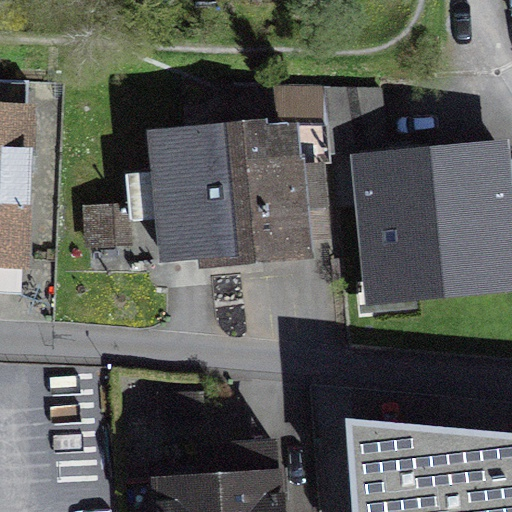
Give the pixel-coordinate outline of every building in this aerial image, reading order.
[(0,271),(33,273),(35,108),(27,108),(28,84),(0,83),(0,271)] [(147,134),(160,267),(199,263),(200,274),(312,260),(310,241),(334,240),(328,165),(302,168),(298,127),(324,124),(322,87),(221,87),(221,127),(147,134)] [(383,89),(327,87),(329,156),(388,152),(383,89)] [(358,165),(370,303),(511,290),(511,266),(502,151),(358,165)] [(124,251),(128,213),(91,209),(86,247),(124,251)] [(204,393),(157,394),(158,430),(205,430),(204,393)] [(511,511),(511,439),(345,424),(351,511),(511,511)] [(155,481),(156,511),(290,511),(288,473),(279,474),(277,442),(196,448),(199,479),(155,481)]
